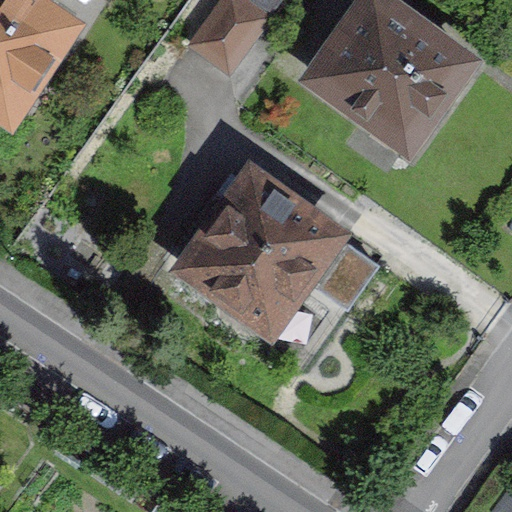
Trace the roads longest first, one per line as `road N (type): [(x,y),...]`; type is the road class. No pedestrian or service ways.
road 1 (residential): [(293,511),(0,310)]
road 2 (residential): [(414,511),(511,378)]
